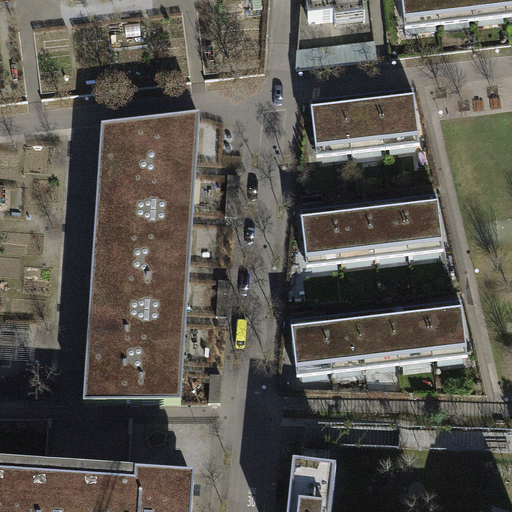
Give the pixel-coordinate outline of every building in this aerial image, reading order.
[(295,0),(298,27),(350,21),(347,0),(295,0)] [(393,0),(397,32),(429,29),(426,0),(393,0)] [(460,0),(426,0),(429,29),(463,25),(460,0)] [(495,0),(460,0),(463,25),(498,21),(495,0)] [(511,0),(495,0),(498,21),(511,19),(511,0)] [(405,105),(371,109),(376,147),(410,143),(405,105)] [(371,109),(337,113),(342,152),(376,147),(371,109)] [(310,156),(342,152),(337,113),(305,117),(310,156)] [(189,122),(91,136),(73,412),(170,412),(172,372),(177,317),(178,269),(181,217),(185,177),(189,122)] [(428,209),(395,213),(401,254),(434,249),(428,209)] [(367,258),(401,254),(395,213),(361,218),(367,258)] [(361,218),(327,222),(332,263),(367,258),(361,218)] [(299,267),(332,263),(327,222),(294,227),(299,267)] [(454,316),(422,320),(427,359),(459,355),(454,316)] [(393,363),(427,359),(422,320),(388,325),(393,363)] [(388,325),(352,329),(357,368),(393,363),(388,325)] [(352,329),(320,333),(325,372),(357,368),(352,329)] [(290,376),(325,372),(320,333),(285,338),(290,376)] [(291,468),(286,511),(332,511),(336,473),(291,468)] [(0,511),(192,511),(194,482),(135,478),(135,489),(0,480),(0,511)]
